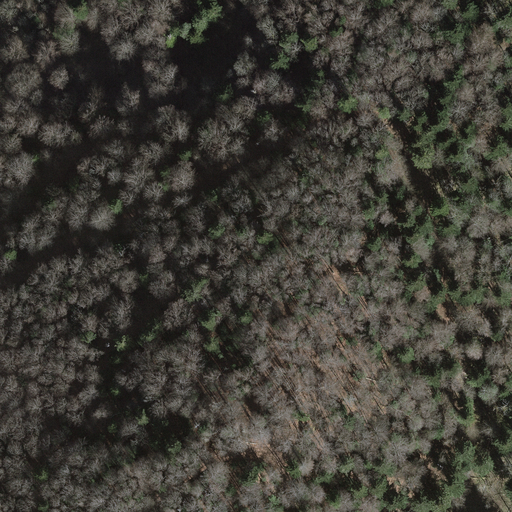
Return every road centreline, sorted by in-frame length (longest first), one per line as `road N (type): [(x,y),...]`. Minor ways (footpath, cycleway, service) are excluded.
road 1 (track): [(0,287),(95,228),(314,123),(352,110),(386,117),(426,179),(452,325),(475,382),(468,511)]
road 2 (track): [(0,67),(120,60),(243,26),(239,44),(63,170),(0,233)]
